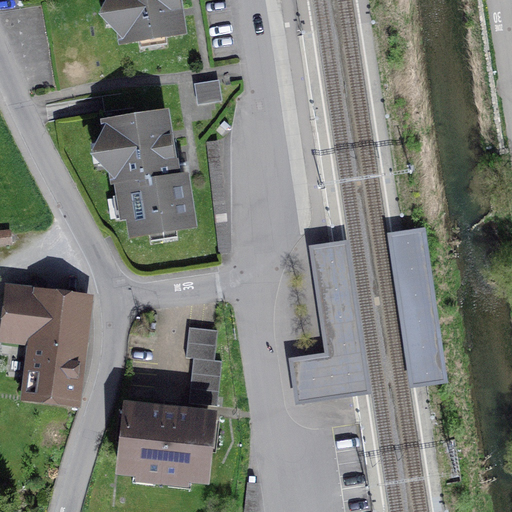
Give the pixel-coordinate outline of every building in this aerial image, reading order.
[(115,0),(122,41),(181,32),(176,0),(115,0)] [(223,86),(198,90),(201,111),(226,107),(223,86)] [(192,225),(184,177),(179,178),(176,162),(172,163),(164,116),(105,125),(114,181),(118,180),(120,196),(126,195),(132,234),(192,225)] [(219,141),(207,142),(220,253),(232,251),(219,141)] [(425,228),(387,233),(410,389),(448,383),(425,228)] [(0,237),(0,251),(16,249),(14,236),(0,237)] [(289,359),(296,405),(371,394),(348,240),(308,246),(324,354),(289,359)] [(37,340),(31,394),(71,399),(83,302),(8,293),(2,336),(37,340)] [(193,359),(188,404),(217,407),(221,362),(214,361),(217,331),(189,328),(186,358),(193,359)] [(169,484),(169,477),(205,481),(210,434),(206,434),(208,415),(176,412),(177,403),(163,401),(162,411),(131,407),(129,426),(125,425),(120,471),(155,475),(154,483),(169,484)] [(255,511),(259,485),(247,484),(244,511),(255,511)]
